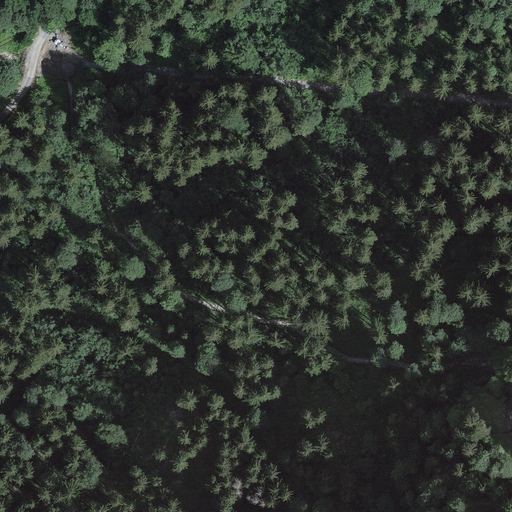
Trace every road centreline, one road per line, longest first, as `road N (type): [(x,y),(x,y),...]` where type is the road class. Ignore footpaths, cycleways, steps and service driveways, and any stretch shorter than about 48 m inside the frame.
road 1 (trunk): [(0,355),(511,14)]
road 2 (track): [(75,0),(38,42),(28,80),(0,125)]
